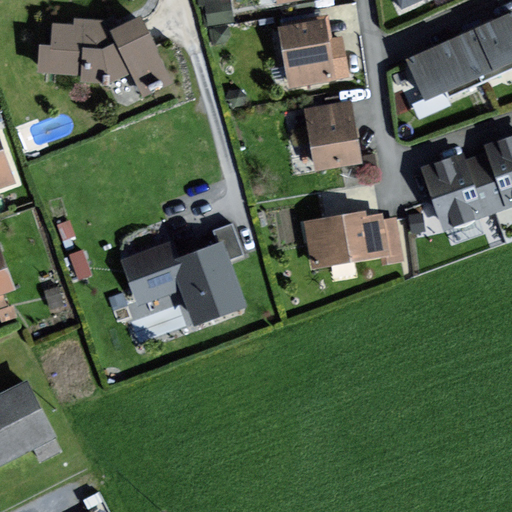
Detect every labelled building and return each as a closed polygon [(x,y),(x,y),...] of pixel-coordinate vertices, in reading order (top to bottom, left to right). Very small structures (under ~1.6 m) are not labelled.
[(233,21),(229,0),(199,0),(200,5),(203,4),(206,25),(233,21)] [(511,13),(461,36),(482,82),(511,68),(511,13)] [(115,18),(106,22),(76,20),(75,27),(54,26),(53,48),(43,47),(41,71),(83,73),(83,79),(107,80),(110,79),(132,68),(144,94),(170,81),(141,19),(120,29),(115,18)] [(293,84),(347,75),(341,39),(326,41),(323,23),(284,29),(293,84)] [(229,38),(228,26),(211,29),(213,41),(218,40),(218,42),(225,41),(225,38),(229,38)] [(444,88),(449,97),(482,82),(461,36),(409,60),(426,97),(444,88)] [(246,96),(241,90),(231,91),(227,100),(233,106),(243,104),(246,96)] [(318,166),(359,158),(348,106),(310,112),(318,166)] [(511,140),(490,148),(492,155),(478,160),(495,208),(511,201),(511,140)] [(0,186),(14,181),(0,143),(0,186)] [(446,225),(495,208),(478,160),(463,165),(461,158),(427,170),(446,225)] [(317,264),(387,252),(379,219),(364,221),(364,214),(310,225),(317,264)] [(242,254),(232,226),(216,232),(221,244),(179,259),(173,242),(124,261),(139,303),(182,287),(196,322),(244,304),(227,260),(242,254)] [(14,289),(0,249),(0,305),(5,303),(1,293),(14,289)] [(90,274),(82,251),(71,255),(79,278),(90,274)] [(64,308),(57,287),(47,291),(54,312),(64,308)] [(125,304),(122,294),(111,298),(115,308),(125,304)] [(27,382),(0,395),(0,464),(53,437),(27,382)]
